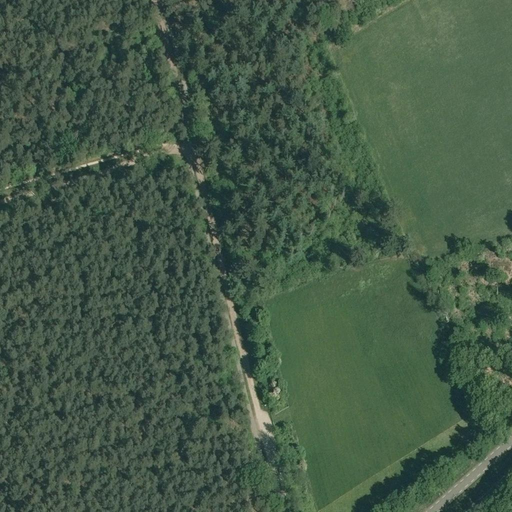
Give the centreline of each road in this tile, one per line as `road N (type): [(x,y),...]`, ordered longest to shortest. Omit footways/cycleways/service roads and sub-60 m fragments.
road 1 (track): [(285,511),(151,0)]
road 2 (track): [(191,145),(0,203)]
